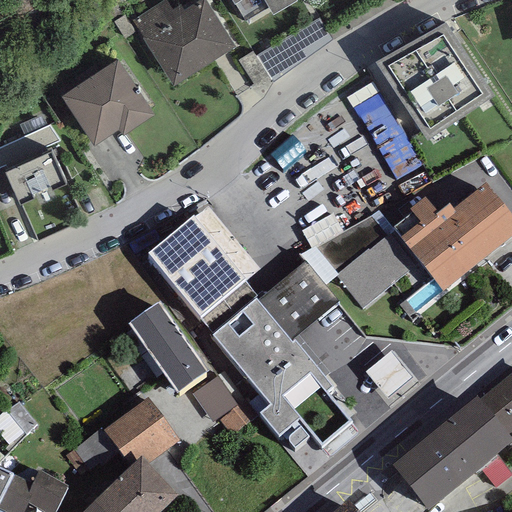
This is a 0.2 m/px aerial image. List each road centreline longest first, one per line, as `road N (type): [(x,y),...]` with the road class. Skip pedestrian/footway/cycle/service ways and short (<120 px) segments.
road 1 (residential): [(437,0),(344,49),(148,206),(0,272)]
road 2 (primary): [(511,344),(304,511)]
